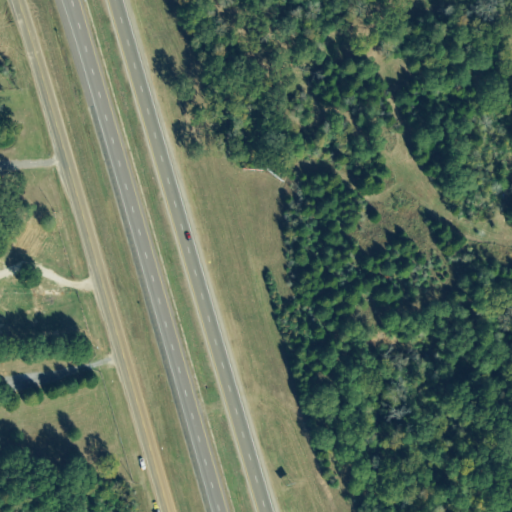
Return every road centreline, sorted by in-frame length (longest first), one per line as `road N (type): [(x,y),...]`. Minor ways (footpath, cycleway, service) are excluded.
road 1 (motorway): [(264,511),(115,0)]
road 2 (tertiary): [(163,511),(16,0)]
road 3 (motorway): [(69,0),(213,511)]
road 4 (motorway): [(57,0),(144,265)]
